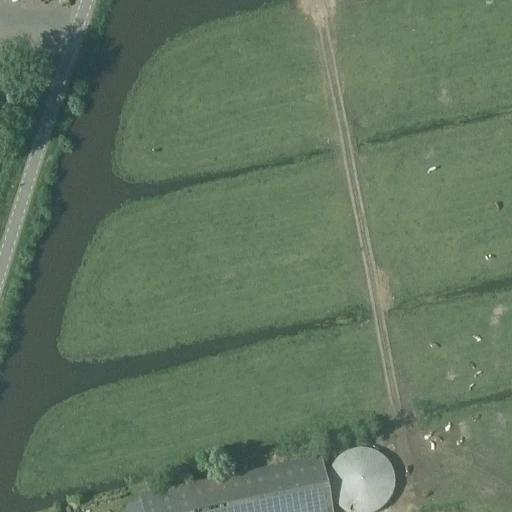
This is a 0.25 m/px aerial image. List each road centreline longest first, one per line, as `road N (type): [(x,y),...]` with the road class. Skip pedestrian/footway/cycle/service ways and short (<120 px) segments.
road 1 (track): [(397,511),(407,497),(400,448),(319,0)]
road 2 (unclassified): [(0,284),(85,0)]
